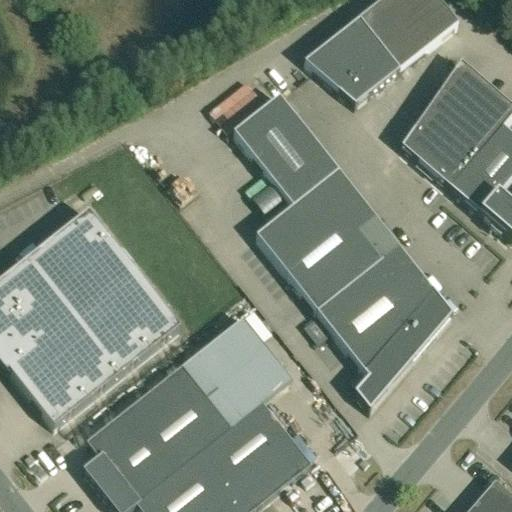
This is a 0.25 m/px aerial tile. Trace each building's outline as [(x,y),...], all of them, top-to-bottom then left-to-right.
[(457,32),(431,0),(391,0),(357,27),(398,78),(457,32)] [(398,78),(357,27),(303,70),(353,114),(398,78)] [(511,122),(511,115),(459,69),(400,155),(448,196),(501,135),(511,122)] [(291,214),(337,178),(278,104),(232,140),(291,214)] [(511,144),(501,135),(448,196),(511,250),(511,215),(511,216),(496,203),(511,184),(511,144)] [(398,255),(337,178),(291,214),(254,243),(315,320),(398,255)] [(178,335),(86,219),(0,287),(0,375),(4,380),(7,378),(52,435),(178,335)] [(451,322),(398,255),(315,320),(367,385),(353,400),(368,419),(451,322)] [(260,412),(229,437),(180,375),(84,451),(96,466),(81,478),(108,511),(261,511),(309,474),(260,412)] [(511,511),(511,502),(497,490),(477,511),(511,511)]
